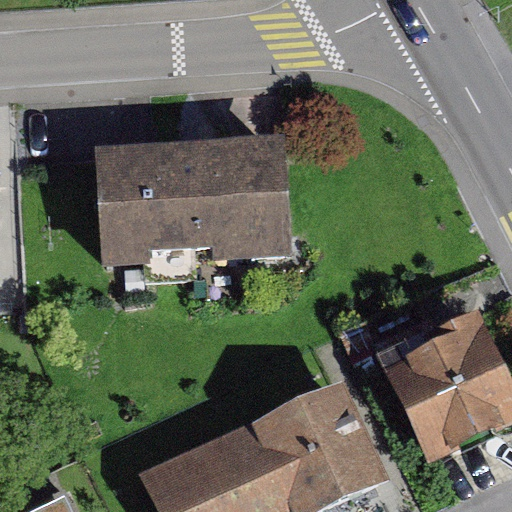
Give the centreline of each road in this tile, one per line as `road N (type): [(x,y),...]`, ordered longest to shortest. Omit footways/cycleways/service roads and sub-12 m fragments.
road 1 (residential): [(411,0),(299,51),(0,68)]
road 2 (primary): [(413,0),(511,173)]
